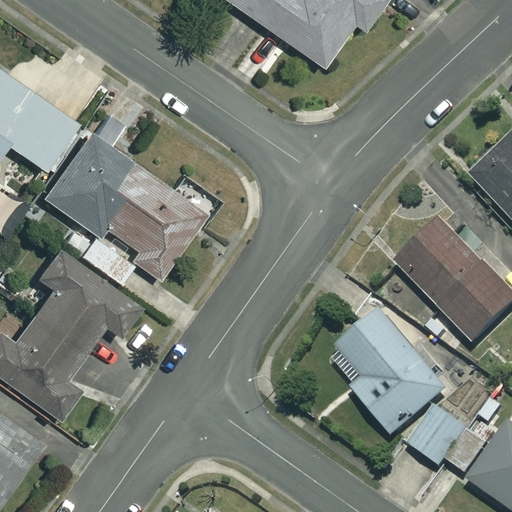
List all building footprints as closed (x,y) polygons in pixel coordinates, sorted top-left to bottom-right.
[(228,0),(317,63),(348,19),(359,26),(377,0),(228,0)] [(74,119),(0,69),(0,143),(2,140),(42,167),(74,119)] [(204,210),(85,127),(39,195),(96,235),(102,226),(136,249),(129,258),(157,278),(204,210)] [(511,138),(473,174),(511,216),(511,138)] [(0,217),(13,199),(0,190),(0,217)] [(511,303),(511,292),(440,218),(396,261),(473,341),(511,303)] [(135,300),(53,243),(32,273),(48,284),(10,339),(0,331),(0,376),(57,416),(78,386),(63,375),(100,322),(114,331),(135,300)] [(446,387),(380,311),(330,354),(357,385),(353,388),(393,433),(446,387)] [(410,444),(441,464),(445,457),(467,471),(489,437),(436,403),(410,444)] [(0,497),(41,439),(0,410),(0,497)] [(511,422),(471,479),(511,508),(511,422)]
